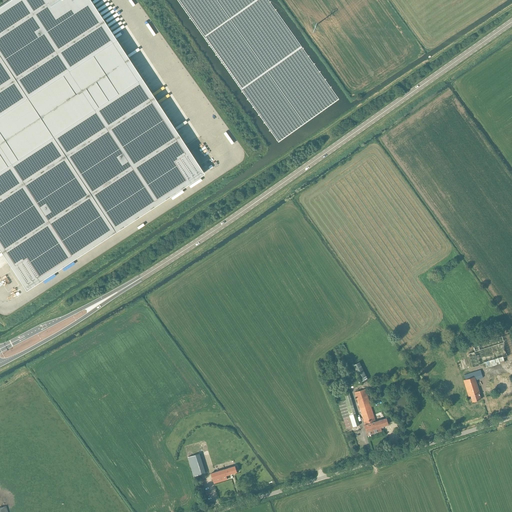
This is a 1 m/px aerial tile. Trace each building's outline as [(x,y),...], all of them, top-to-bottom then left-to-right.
[(7,0),(0,5),(0,55),(115,231),(204,173),(90,0),(7,0)] [(0,250),(26,290),(115,231),(0,55),(0,250)] [(509,356),(505,341),(511,339),(511,336),(474,346),(476,354),(475,355),(478,365),(486,363),(487,367),(505,362),(504,357),(509,356)] [(359,362),(353,365),(362,382),(368,379),(359,362)] [(480,393),(476,380),(483,378),(480,370),(464,375),(465,380),(463,380),(468,397),(470,396),(472,402),(481,399),(480,393)] [(376,421),(366,392),(365,389),(354,392),(365,425),(364,425),(368,435),(371,434),(371,435),(375,434),(375,433),(382,431),(380,427),(389,424),(387,418),(376,421)] [(344,394),(346,400),(338,402),(346,429),(349,428),(349,429),(360,425),(350,393),(344,394)] [(206,473),(200,453),(188,457),(194,476),(206,473)] [(237,472),(235,466),(211,473),(214,483),(227,479),(226,475),(237,472)]
